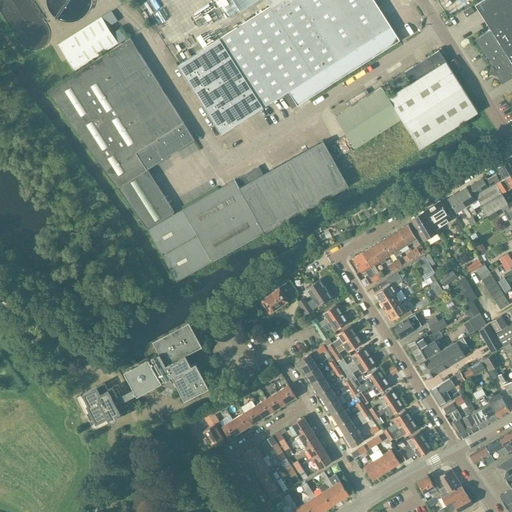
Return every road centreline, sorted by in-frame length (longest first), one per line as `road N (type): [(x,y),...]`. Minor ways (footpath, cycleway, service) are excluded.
road 1 (residential): [(454,448),(338,257),(511,152)]
road 2 (unclassified): [(147,36),(228,158),(440,28)]
road 3 (residential): [(267,511),(233,453),(309,401)]
road 4 (unclassified): [(511,139),(440,28)]
